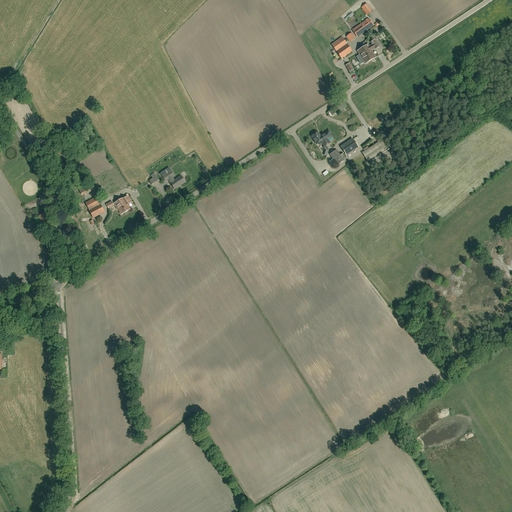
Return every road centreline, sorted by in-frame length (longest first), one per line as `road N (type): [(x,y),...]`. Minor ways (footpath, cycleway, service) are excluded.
road 1 (unclassified): [(58,283),(483,0)]
road 2 (unclassified): [(68,511),(75,492),(58,283)]
road 3 (unclassified): [(52,286),(55,201),(0,104)]
